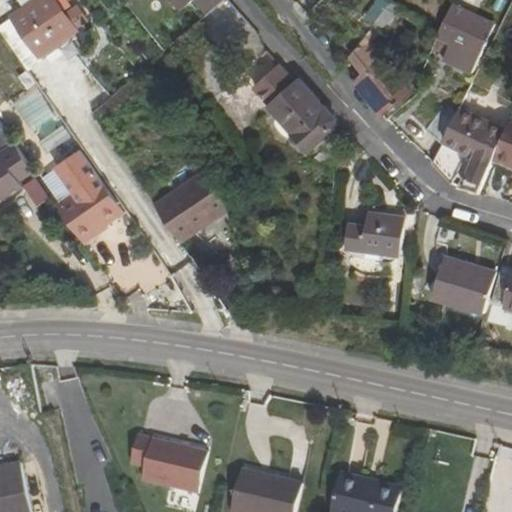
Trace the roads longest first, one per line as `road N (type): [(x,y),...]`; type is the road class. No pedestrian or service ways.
road 1 (primary): [(0,340),(104,337),(230,354),(511,414)]
road 2 (residential): [(242,0),(431,195),(511,220)]
